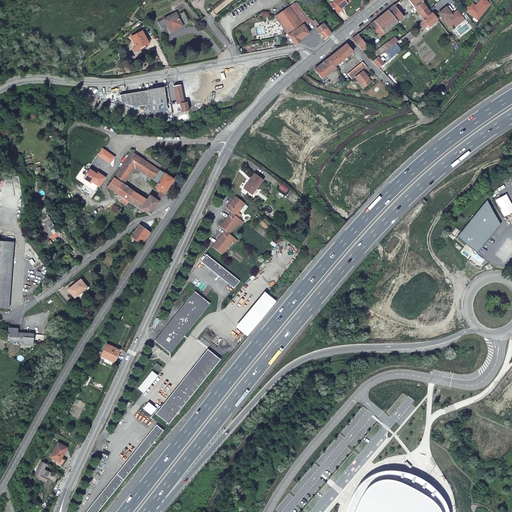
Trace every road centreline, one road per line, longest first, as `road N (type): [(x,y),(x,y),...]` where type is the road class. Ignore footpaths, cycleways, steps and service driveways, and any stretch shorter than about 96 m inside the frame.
road 1 (trunk): [(511,96),(432,153),(371,211),(124,511)]
road 2 (trunk): [(154,501),(392,214),(511,117)]
road 3 (secondary): [(230,144),(62,501)]
road 4 (trunk): [(154,501),(300,360),(480,329)]
road 5 (trunk): [(469,311),(441,333),(403,330),(383,300),(382,264),(428,197),(511,119)]
road 6 (residential): [(497,334),(491,367),(479,380),(401,376),(365,387),(267,511)]
road 7 (unclassified): [(0,488),(170,212)]
road 8 (trunk): [(511,76),(387,161),(356,165),(317,144)]
road 9 (unclassified): [(317,144),(450,263)]
road 10 (secondary): [(174,72),(123,82),(24,80),(0,89)]
road 11 (residential): [(170,212),(140,219),(37,299)]
road 12 (residential): [(313,57),(304,47),(174,72)]
